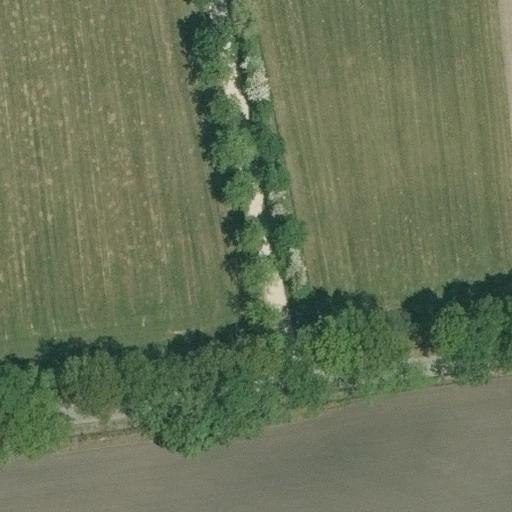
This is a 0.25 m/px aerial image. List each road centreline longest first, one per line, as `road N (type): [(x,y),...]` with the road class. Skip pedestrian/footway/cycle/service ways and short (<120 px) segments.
road 1 (unclassified): [(0,424),(511,354)]
road 2 (track): [(216,0),(292,383)]
